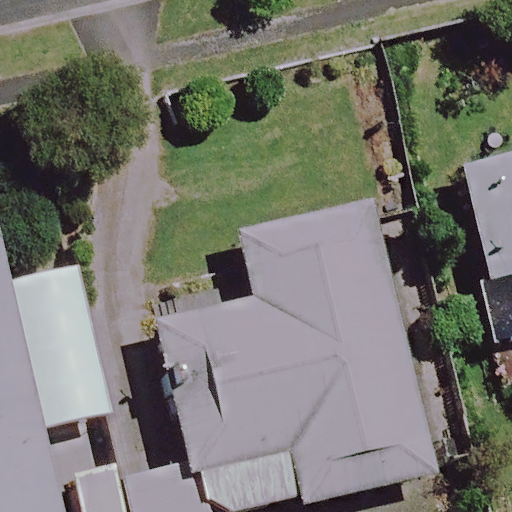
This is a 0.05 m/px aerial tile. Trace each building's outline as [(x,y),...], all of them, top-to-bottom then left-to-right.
[(511,169),(456,182),(480,293),(511,286),(511,169)] [(164,331),(203,511),(271,511),(286,509),(286,511),(324,511),(423,491),(364,220),(231,249),(245,313),(164,331)] [(0,511),(42,511),(0,310),(0,511)] [(115,511),(111,478),(66,484),(69,511),(115,511)] [(185,511),(176,478),(118,493),(123,511),(185,511)]
